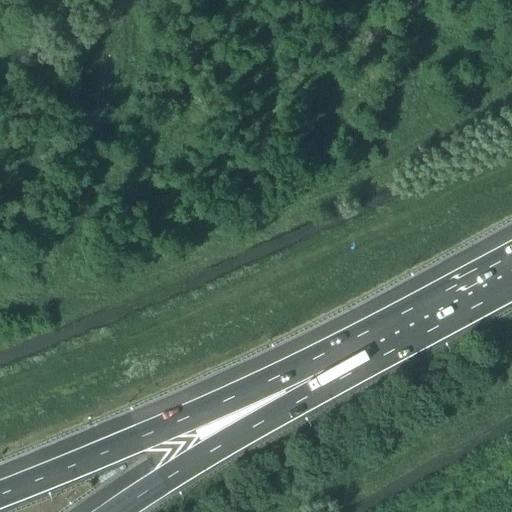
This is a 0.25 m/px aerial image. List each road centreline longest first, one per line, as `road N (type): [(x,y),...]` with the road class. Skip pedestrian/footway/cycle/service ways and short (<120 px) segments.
road 1 (motorway): [(332,367),(0,494)]
road 2 (motorway): [(332,367),(115,511)]
road 3 (motorway): [(511,271),(332,367)]
